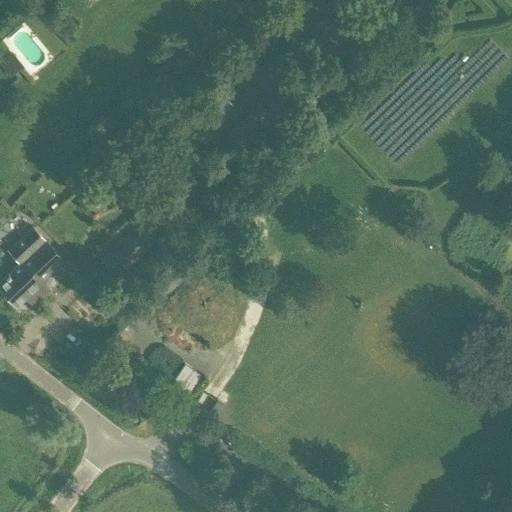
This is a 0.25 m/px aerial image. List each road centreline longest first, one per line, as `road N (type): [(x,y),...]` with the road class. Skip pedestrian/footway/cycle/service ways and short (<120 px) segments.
road 1 (unclassified): [(232,511),(113,431)]
road 2 (unclassified): [(113,431),(0,349)]
